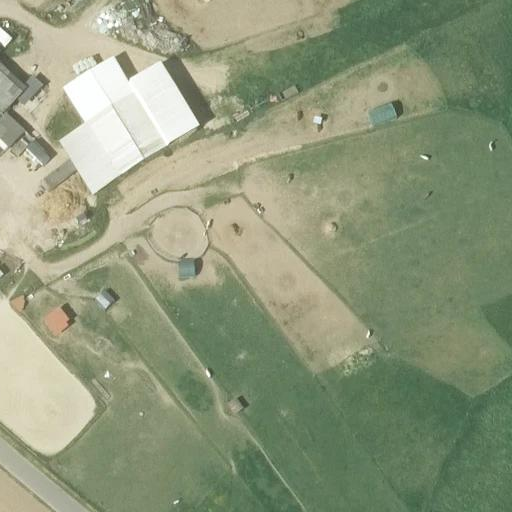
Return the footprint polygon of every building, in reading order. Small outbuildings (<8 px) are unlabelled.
[(88,133),(134,104),(126,90),(110,65),(63,94),(88,133)] [(134,104),(166,154),(198,134),(158,71),(126,90),(134,104)] [(0,83),(0,122),(19,101),(0,83)] [(88,133),(62,149),(94,199),(166,154),(134,104),(88,133)] [(55,337),(71,326),(61,310),(44,320),(55,337)]
